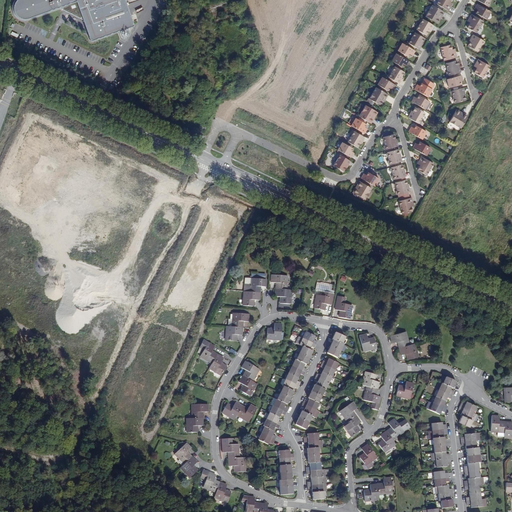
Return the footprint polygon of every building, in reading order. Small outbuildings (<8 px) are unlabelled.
[(15,0),(14,2),(14,4),(14,8),(15,11),(16,14),(19,16),(23,17),(27,17),(62,5),(85,20),(92,41),(134,26),(125,0),(15,0)] [(448,1),(449,0),(435,0),(434,2),(446,9),(450,2),(448,1)] [(486,19),(491,11),(477,3),(474,8),(478,10),(476,13),(486,19)] [(437,26),(444,13),(432,6),(425,19),(437,26)] [(479,32),(485,21),(472,14),(468,21),(471,23),(468,27),(479,32)] [(427,33),(431,27),(418,19),(416,24),(418,25),(414,33),(422,37),(425,32),(427,33)] [(420,45),(422,40),(413,35),(410,42),(408,40),(405,46),(417,53),(421,46),(420,45)] [(481,47),(484,42),(471,35),(467,42),(469,43),(467,48),(475,53),(479,46),(481,47)] [(411,58),(413,53),(400,45),(395,54),(405,59),(407,56),(411,58)] [(450,46),(440,48),(443,61),(456,57),(454,49),(452,50),(450,46)] [(405,68),(408,63),(394,55),(390,63),(400,69),(402,66),(405,68)] [(490,66),(478,60),(474,66),(476,68),(474,72),(483,78),(490,66)] [(457,67),(456,62),(446,64),(448,72),(446,73),(447,78),(461,75),(459,67),(457,67)] [(400,79),(403,74),(394,68),(390,75),(389,74),(385,80),(398,87),(402,80),(400,79)] [(463,82),(462,77),(447,80),(449,89),(461,87),(460,83),(463,82)] [(390,93),(393,87),(379,79),(374,87),(385,93),(387,91),(390,93)] [(415,91),(428,99),(432,91),(434,86),(425,81),(422,86),(420,88),(419,90),(416,88),(415,91)] [(379,109),(386,97),(374,90),(367,102),(379,109)] [(466,98),(464,90),(450,93),(451,99),(453,98),(455,106),(465,104),(464,98),(466,98)] [(411,104),(425,112),(429,104),(417,98),(416,101),(413,99),(411,104)] [(358,120),(371,127),(378,115),(365,107),(358,120)] [(405,119),(417,126),(420,121),(418,120),(422,114),(413,108),(410,113),(409,113),(405,119)] [(470,117),(458,110),(451,122),(463,129),(470,117)] [(349,128),(363,136),(366,131),(362,129),(364,126),(361,124),(362,123),(357,120),(356,121),(354,120),(349,128)] [(101,189),(102,187),(98,186),(108,165),(98,160),(101,154),(84,146),(78,147),(77,146),(78,144),(79,144),(59,134),(58,136),(52,133),(53,131),(45,127),(44,129),(38,126),(39,125),(34,122),(21,151),(15,164),(12,170),(1,193),(14,199),(17,201),(67,224),(70,219),(80,224),(90,203),(100,207),(101,206),(115,213),(118,213),(121,213),(123,211),(125,209),(126,206),(124,201),(123,199),(121,198),(119,198),(116,198),(116,197),(107,193),(108,192),(108,191),(104,189),(103,190),(101,189)] [(408,135),(422,143),(427,136),(416,130),(414,132),(411,130),(408,135)] [(347,144),(354,149),(357,144),(359,145),(363,138),(351,133),(349,137),(350,137),(347,144)] [(393,136),(383,138),(385,145),(383,146),(384,151),(398,147),(396,140),(394,141),(393,136)] [(335,151),(348,159),(351,155),(348,153),(350,149),(340,143),(335,151)] [(412,151),(426,159),(430,151),(420,145),(418,148),(415,146),(412,151)] [(399,158),(398,152),(388,154),(390,162),(388,163),(389,168),(403,165),(401,157),(399,158)] [(349,164),(337,157),(335,161),(336,162),(332,169),(340,174),(343,169),(346,170),(349,164)] [(433,166),(422,159),(416,169),(420,172),(419,174),(426,178),(433,166)] [(403,173),(402,168),(391,170),(393,178),(392,178),(393,183),(407,180),(405,173),(403,173)] [(361,181),(375,189),(379,181),(368,176),(367,178),(364,176),(361,181)] [(408,189),(407,182),(396,185),(397,194),(396,194),(397,199),(412,196),(410,188),(408,189)] [(372,190),(360,184),(352,196),(365,203),(372,190)] [(412,201),(398,205),(401,218),(411,215),(410,210),(413,209),(412,201)] [(152,233),(161,236),(165,238),(167,233),(161,231),(165,222),(158,219),(152,233)] [(288,276),(272,275),(271,282),(277,283),(276,289),(276,296),(281,297),(281,303),(291,304),(292,290),(287,290),(288,276)] [(267,279),(251,278),(250,284),(245,284),(244,292),(243,306),(254,306),(254,300),(260,300),(261,286),(266,287),(267,279)] [(324,296),(322,296),(317,295),(315,308),(325,310),(326,304),(331,305),(333,298),(334,294),(324,292),(324,296)] [(353,305),(337,302),(336,310),(341,311),(340,317),(350,319),(353,305)] [(250,314),(233,313),(232,327),(227,326),(226,340),(236,341),(237,335),(243,335),(244,321),(249,322),(250,314)] [(281,340),(282,324),(275,323),(275,329),(268,329),(267,339),(281,340)] [(315,340),(316,336),(306,331),(303,338),(300,336),(296,343),(300,345),(303,346),(297,360),(296,359),(283,386),(285,387),(278,400),(276,399),(275,398),(272,404),(274,405),(264,426),(265,426),(259,440),(269,444),(270,442),(274,444),(276,440),(277,436),(274,434),(275,431),(274,430),(276,427),(279,429),(281,425),(282,422),(279,420),(280,417),(282,414),(286,415),(287,412),(289,409),(285,407),(287,404),(288,404),(291,398),(294,391),(293,391),(295,387),(298,389),(300,386),(301,382),(298,381),(299,377),(301,374),(304,375),(306,372),(308,369),(304,367),(306,364),(307,365),(310,358),(313,351),(310,350),(312,346),(315,348),(316,345),(318,341),(315,340)] [(406,331),(391,336),(393,343),(398,342),(401,355),(407,353),(408,360),(419,357),(415,343),(410,345),(406,331)] [(346,337),(336,332),(333,339),(334,339),(331,346),(327,353),(337,357),(344,344),(342,343),(346,337)] [(367,334),(360,336),(364,352),(377,348),(375,338),(369,339),(367,334)] [(216,346),(205,340),(200,347),(205,349),(201,356),(213,363),(210,368),(222,375),(227,366),(222,363),(225,358),(213,351),(216,346)] [(320,411),(317,410),(320,403),(319,403),(325,389),(327,390),(339,363),(329,358),(328,362),(324,360),(323,363),(321,367),(324,368),(323,372),(321,375),(318,373),(316,377),(315,380),(318,382),(317,385),(315,384),(312,391),(309,398),(310,399),(308,402),(305,400),(303,403),(302,407),(305,408),(304,412),(302,411),(299,418),(296,424),(306,429),(312,416),(314,416),(317,418),(320,411)] [(260,369),(246,361),(242,368),(247,370),(240,382),(244,385),(241,390),(250,396),(257,384),(253,381),(260,369)] [(376,374),(366,372),(363,385),(368,386),(364,400),(373,402),(372,408),(378,410),(381,396),(376,395),(378,389),(380,382),(375,380),(376,374)] [(454,388),(457,382),(446,377),(443,384),(442,383),(433,403),(430,401),(426,408),(430,410),(440,414),(442,411),(445,412),(447,409),(448,406),(445,404),(446,401),(448,397),(452,399),(453,396),(454,392),(451,391),(453,388),(454,388)] [(414,383),(407,382),(406,387),(399,385),(397,396),(410,399),(414,383)] [(511,387),(502,389),(503,402),(511,401),(511,387)] [(469,427),(472,420),(474,421),(477,414),(474,412),(477,406),(467,401),(465,404),(463,403),(461,407),(460,410),(462,411),(461,415),(462,415),(459,422),(469,427)] [(250,422),(258,408),(251,404),(250,407),(248,409),(243,406),(236,402),(234,407),(228,403),(223,413),(235,419),(237,415),(250,422)] [(358,408),(353,402),(340,411),(348,422),(344,426),(352,437),(360,431),(357,426),(361,423),(353,411),(357,409),(358,408)] [(209,412),(208,404),(193,404),(193,418),(187,418),(188,432),(198,432),(198,426),(203,426),(203,412),(209,412)] [(498,436),(504,437),(504,438),(511,438),(511,422),(506,422),(499,422),(500,416),(492,416),(491,431),(498,432),(498,436)] [(399,425),(395,419),(389,423),(392,427),(387,431),(381,435),(384,440),(378,444),(385,452),(396,444),(393,440),(404,432),(411,427),(406,420),(399,425)] [(429,439),(433,438),(435,453),(432,453),(433,461),(436,460),(436,468),(447,467),(447,464),(451,464),(451,459),(450,454),(446,454),(446,452),(445,444),(444,437),(444,433),(448,433),(447,429),(447,424),(443,425),(443,422),(432,423),(432,431),(428,431),(429,439)] [(326,469),(322,469),(321,462),(320,462),(319,448),(320,447),(319,433),(308,434),(308,437),(304,438),(305,442),(305,445),(309,445),(309,448),(308,449),(308,456),(309,463),(310,463),(311,467),(307,467),(307,471),(309,474),(311,474),(311,477),(312,482),(308,482),(308,485),(309,489),(312,489),(313,493),(313,500),(325,499),(324,492),(328,491),(326,469)] [(480,433),(476,433),(465,434),(465,438),(461,438),(462,442),(462,445),(466,445),(466,449),(467,456),(468,464),(468,467),(465,468),(465,471),(465,474),(469,474),(469,478),(468,479),(468,482),(465,483),(465,486),(466,489),(469,489),(469,493),(470,497),(467,497),(467,501),(467,504),(470,504),(471,508),(482,507),(486,506),(485,499),(481,499),(481,492),(480,485),(484,484),(483,477),(480,477),(479,462),(480,462),(478,448),(477,448),(476,441),(480,440),(480,433)] [(223,439),(223,445),(224,452),(229,452),(229,458),(230,466),(235,466),(235,472),(246,471),(245,457),(240,458),(239,444),(232,444),(232,438),(223,439)] [(192,448),(187,443),(175,454),(185,464),(181,467),(190,478),(198,471),(194,466),(198,462),(188,452),(192,448)] [(378,457),(368,444),(362,449),(365,453),(360,457),(365,464),(366,466),(372,461),(378,457)] [(295,460),(295,453),(290,454),(290,450),(279,451),(282,480),(280,480),(282,495),(294,494),(291,461),(295,460)] [(366,466),(365,464),(363,466),(366,469),(367,470),(368,469),(373,465),(374,464),(372,461),(366,466)] [(220,482),(217,481),(217,479),(215,478),(217,475),(204,470),(201,478),(207,480),(204,487),(216,492),(215,497),(228,502),(232,492),(226,490),(228,485),(220,482)] [(445,471),(433,472),(435,487),(435,494),(438,494),(439,501),(441,501),(442,509),(453,507),(452,499),(450,500),(450,496),(453,496),(453,492),(453,489),(449,489),(448,485),(446,486),(446,482),(450,481),(449,478),(449,474),(445,475),(445,471)] [(393,494),(391,478),(384,478),(384,484),(370,485),(371,490),(364,491),(365,501),(380,500),(379,495),(393,494)] [(255,497),(248,496),(246,511),(275,511),(274,511),(274,510),(268,510),(268,504),(255,502),(255,497)]
